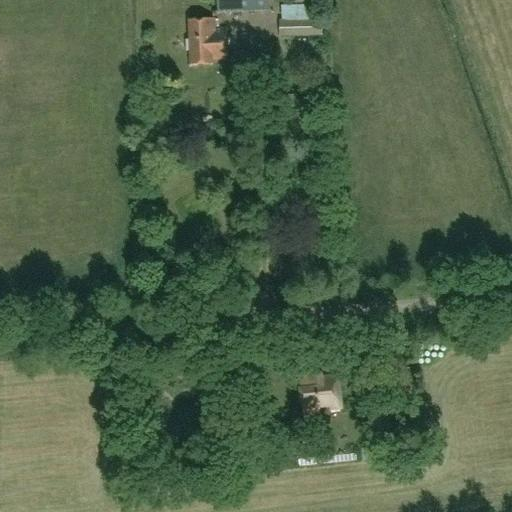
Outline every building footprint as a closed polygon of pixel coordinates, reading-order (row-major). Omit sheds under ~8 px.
[(216,0),(217,14),(269,11),(269,0),(216,0)] [(281,6),(281,20),(280,20),(280,37),(322,36),(321,20),(313,20),(312,5),(310,6),(310,0),(283,0),(283,6),(281,6)] [(189,66),(213,65),(213,60),(227,60),(226,35),(215,35),(214,19),(187,20),(189,66)] [(376,364),(373,364),(372,364),(370,365),(368,366),(367,367),(366,368),(365,370),(364,371),(364,373),(364,375),(364,377),(365,378),(366,380),(367,381),(369,382),(370,383),(372,383),(374,384),(375,384),(377,383),(379,382),(380,381),(381,380),(382,379),(383,377),(384,375),(384,373),(383,372),(383,370),(382,368),(381,367),(380,366),(378,365),(376,364)] [(395,370),(397,397),(412,396),(409,368),(395,370)] [(317,371),(299,373),(303,417),(320,416),(319,407),(329,406),(330,409),(341,408),(338,377),(318,379),(317,371)] [(357,398),(361,431),(383,430),(382,425),(391,425),(388,394),(357,398)] [(270,449),(269,461),(282,462),(283,451),(270,449)]
